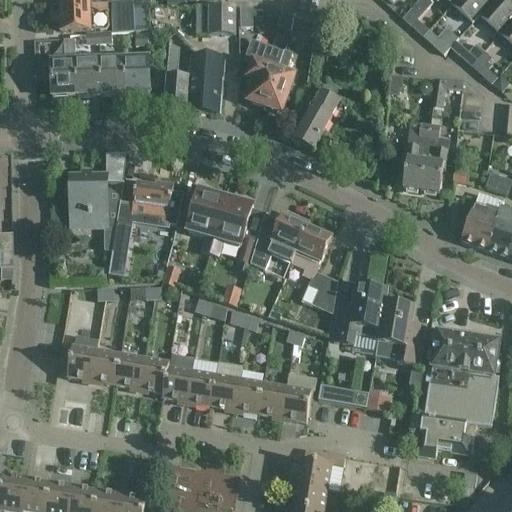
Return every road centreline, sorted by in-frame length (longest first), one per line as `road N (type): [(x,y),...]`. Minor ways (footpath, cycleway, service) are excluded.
road 1 (residential): [(511,290),(255,159),(155,138),(26,136)]
road 2 (residential): [(252,511),(261,449),(171,434),(166,457),(9,426)]
road 3 (residential): [(9,426),(32,274),(26,136)]
road 4 (residential): [(497,111),(465,79),(341,0)]
road 5 (residential): [(26,136),(20,0)]
